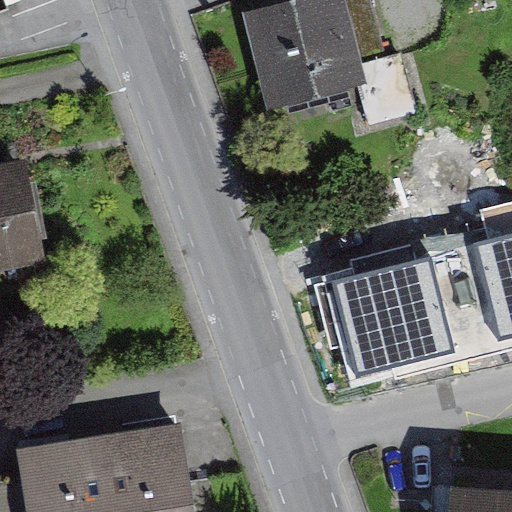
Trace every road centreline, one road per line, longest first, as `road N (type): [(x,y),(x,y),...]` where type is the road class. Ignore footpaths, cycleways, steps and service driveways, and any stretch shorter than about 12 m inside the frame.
road 1 (residential): [(298,443),(140,0)]
road 2 (residential): [(298,443),(511,395)]
